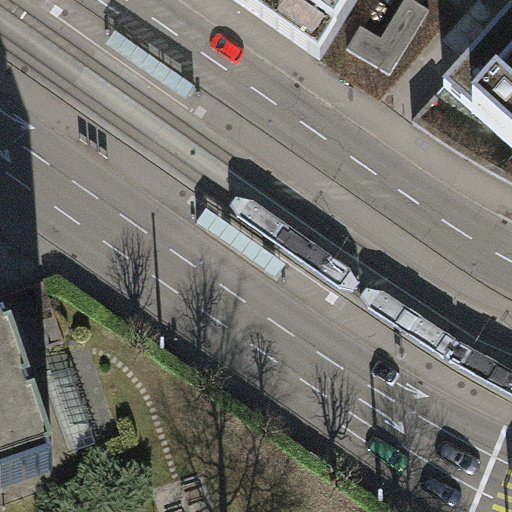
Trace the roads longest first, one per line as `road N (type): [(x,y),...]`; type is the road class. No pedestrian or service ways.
road 1 (secondary): [(0,149),(336,390),(424,444),(511,484)]
road 2 (secondary): [(511,261),(415,205),(122,0)]
